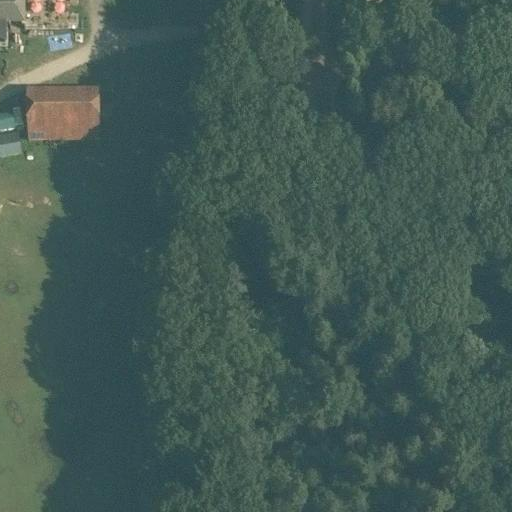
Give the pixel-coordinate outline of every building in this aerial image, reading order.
[(0,0),(0,45),(5,46),(5,23),(21,23),(21,30),(76,29),(75,0),(0,0)] [(381,0),(355,0),(353,23),(379,26),(381,0)] [(410,0),(392,0),(390,27),(407,28),(410,0)] [(26,91),(28,143),(102,141),(100,90),(26,91)] [(0,137),(0,158),(20,154),(16,133),(0,137)]
